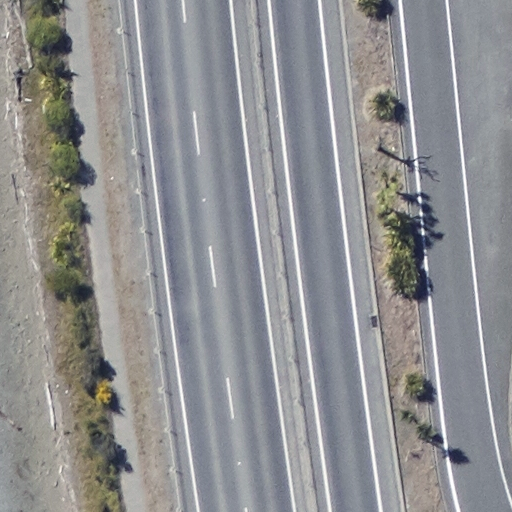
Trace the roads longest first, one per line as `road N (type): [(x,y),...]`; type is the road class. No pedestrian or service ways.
road 1 (trunk): [(252,511),(181,0)]
road 2 (trunk): [(423,0),(449,300),(488,511)]
road 3 (trunk): [(294,0),(356,511)]
